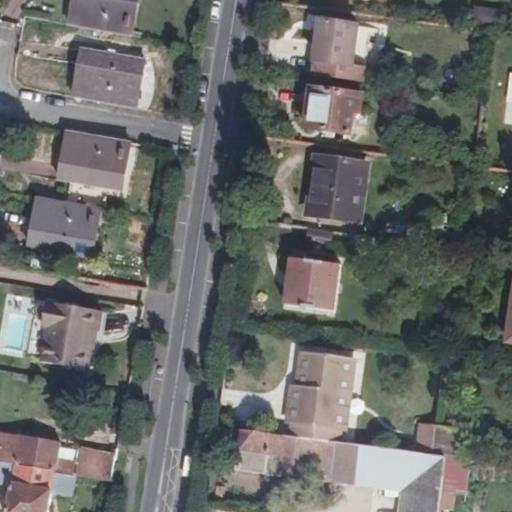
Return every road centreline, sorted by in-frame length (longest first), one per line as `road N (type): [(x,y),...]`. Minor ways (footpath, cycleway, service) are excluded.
road 1 (residential): [(213,142),(156,511)]
road 2 (residential): [(13,107),(213,142)]
road 3 (residential): [(236,0),(213,142)]
